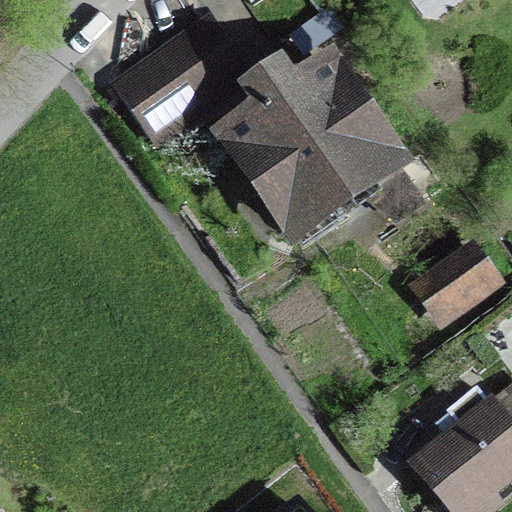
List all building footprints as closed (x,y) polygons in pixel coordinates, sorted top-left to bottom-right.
[(332,7),(289,36),(304,58),(347,30),(332,7)] [(242,61),(206,13),(110,84),(157,148),(240,87),(228,71),(242,61)] [(211,135),(291,254),(371,200),(389,227),(425,203),(412,184),(435,169),(423,150),(409,160),(334,49),(295,75),(284,59),(237,91),(249,108),(211,135)] [(441,322),(489,286),(466,253),(417,289),(441,322)] [(445,511),(489,511),(492,510),(484,501),(511,478),(511,393),(511,392),(450,443),(448,440),(411,470),(445,511)]
